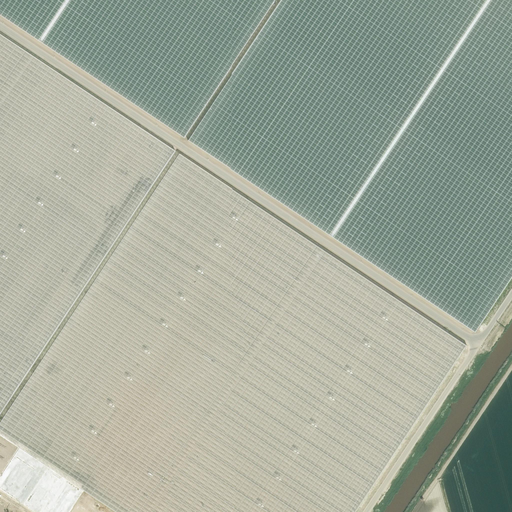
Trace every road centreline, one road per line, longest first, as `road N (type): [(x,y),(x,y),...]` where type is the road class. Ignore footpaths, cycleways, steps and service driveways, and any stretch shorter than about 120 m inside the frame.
road 1 (unclassified): [(478,344),(0,25)]
road 2 (unclassified): [(366,511),(478,344)]
